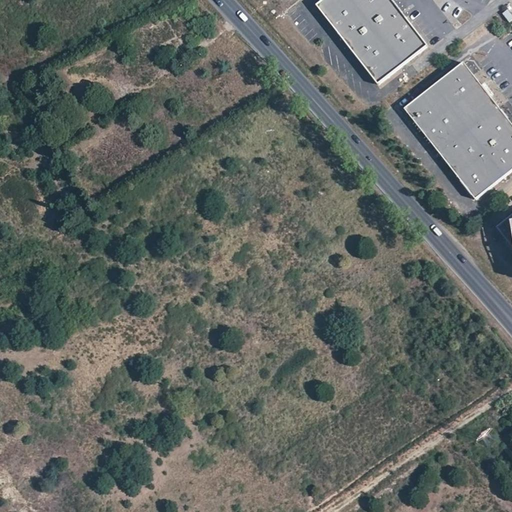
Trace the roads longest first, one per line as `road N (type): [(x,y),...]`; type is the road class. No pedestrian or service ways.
road 1 (tertiary): [(510,318),(220,0)]
road 2 (track): [(331,511),(511,390)]
